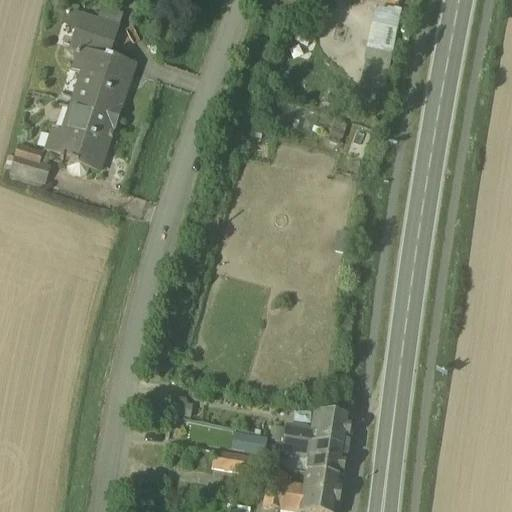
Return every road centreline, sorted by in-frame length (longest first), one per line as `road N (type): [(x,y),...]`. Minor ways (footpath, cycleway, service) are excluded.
road 1 (unclassified): [(103,511),(129,359),(240,0)]
road 2 (primary): [(382,511),(414,258),(461,0)]
